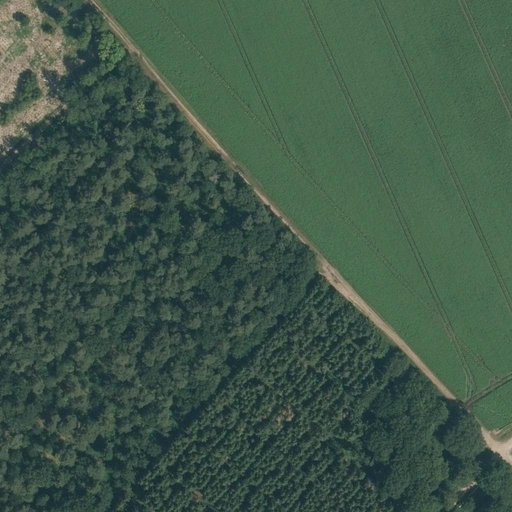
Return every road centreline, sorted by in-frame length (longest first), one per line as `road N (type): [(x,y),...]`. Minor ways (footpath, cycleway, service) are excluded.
road 1 (track): [(321,261),(84,0)]
road 2 (track): [(498,453),(321,261)]
road 3 (track): [(0,164),(124,45)]
